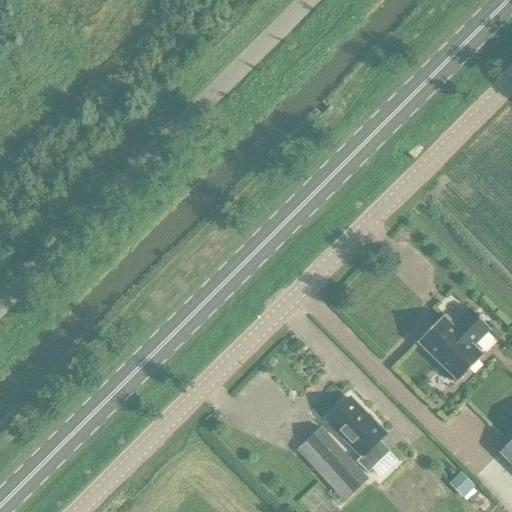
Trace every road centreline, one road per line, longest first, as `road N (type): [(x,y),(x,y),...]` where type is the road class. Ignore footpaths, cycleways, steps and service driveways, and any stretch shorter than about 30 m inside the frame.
road 1 (secondary): [(5,511),(511,3)]
road 2 (unclassified): [(80,511),(511,81)]
road 3 (unclassified): [(0,305),(308,0)]
